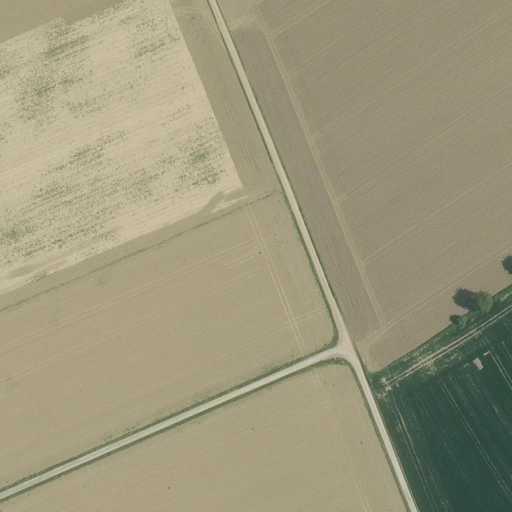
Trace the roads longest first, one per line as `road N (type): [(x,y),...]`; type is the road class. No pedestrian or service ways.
road 1 (unclassified): [(350,349),(0,496)]
road 2 (unclassified): [(350,349),(212,0)]
road 3 (unclassified): [(414,511),(350,349)]
